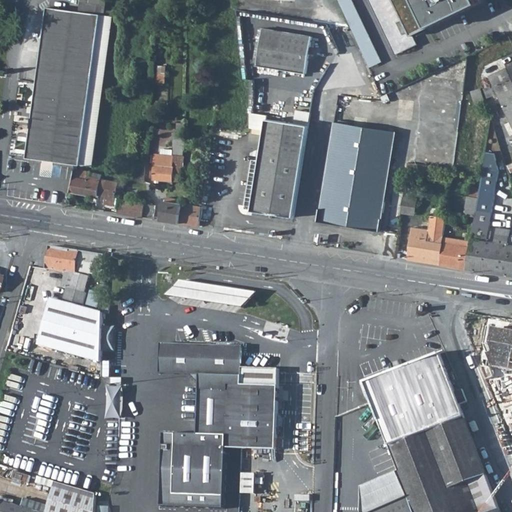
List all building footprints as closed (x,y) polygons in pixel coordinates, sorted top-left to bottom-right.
[(49,7),(28,157),(75,164),(93,166),(114,16),(113,16),(114,11),(105,10),(106,0),(82,0),(81,12),(49,7)] [(351,0),(339,0),(369,66),(381,61),(351,0)] [(430,25),(418,0),(372,0),(397,53),(417,44),(412,34),(430,25)] [(418,0),(430,25),(480,2),(479,0),(418,0)] [(300,27),(275,23),(274,30),(299,34),(300,27)] [(264,28),(258,65),(307,73),(313,36),(299,34),(274,30),(264,28)] [(158,65),(158,74),(157,82),(166,83),(166,74),(164,73),(163,66),(158,65)] [(511,65),(491,75),(511,120),(511,65)] [(476,105),(485,102),(481,88),(471,91),(476,105)] [(309,125),(267,119),(252,210),(294,217),(309,125)] [(397,131),(335,121),(319,221),(381,231),(397,131)] [(185,123),(178,123),(178,133),(173,133),(173,140),(174,140),(174,150),(164,149),(163,154),(155,154),(153,180),(173,182),(173,181),(174,166),(176,155),(184,156),(185,123)] [(190,173),(198,174),(201,144),(193,143),(191,164),(195,164),(195,168),(191,167),(190,173)] [(133,180),(145,183),(148,153),(131,151),(130,160),(129,169),(134,169),(133,180)] [(511,229),(497,226),(495,241),(487,240),(487,238),(490,238),(492,230),(489,230),(492,211),(499,169),(494,153),(486,151),(484,167),(481,188),(479,197),(476,216),(475,218),(474,225),(472,238),(471,241),(471,245),(466,268),(511,275),(511,235),(510,235),(511,229)] [(184,166),(185,156),(184,156),(176,155),(174,166),(173,181),(181,182),(182,166),(184,166)] [(414,163),(412,173),(430,175),(431,165),(414,163)] [(99,195),(102,178),(103,174),(91,172),(76,169),(71,191),(98,197),(99,195)] [(119,182),(102,178),(99,195),(106,196),(105,203),(115,205),(116,196),(121,197),(124,183),(119,182)] [(470,195),(479,197),(481,188),(472,186),(470,195)] [(470,195),(468,195),(465,214),(476,216),(479,197),(470,195)] [(168,197),(165,199),(161,220),(180,223),(180,221),(183,203),(180,203),(180,199),(168,197)] [(418,199),(403,197),(401,212),(415,214),(418,199)] [(121,199),(119,213),(131,215),(133,201),(121,199)] [(154,218),(155,205),(133,201),(131,215),(154,218)] [(180,223),(199,226),(200,224),(202,206),(183,203),(180,221),(180,223)] [(430,229),(413,227),(408,259),(440,264),(444,241),(444,237),(445,234),(445,228),(447,217),(432,215),(430,229)] [(444,237),(444,241),(471,245),(471,241),(444,237)] [(471,245),(444,241),(440,264),(466,268),(471,245)] [(53,299),(47,319),(102,335),(103,314),(83,308),(87,293),(85,293),(90,277),(88,277),(89,274),(104,276),(105,256),(52,248),(49,260),(48,271),(67,274),(63,288),(68,290),(64,303),(53,299)] [(215,286),(184,281),(170,296),(205,301),(246,308),(260,293),(215,286)] [(91,291),(87,306),(99,308),(103,293),(91,291)] [(47,319),(40,345),(101,362),(102,335),(47,319)] [(511,330),(488,327),(486,343),(495,367),(511,369),(511,330)] [(194,379),(193,344),(160,342),(159,373),(190,375),(194,379)] [(244,347),(193,344),(194,379),(200,385),(199,411),(198,434),(167,433),(165,507),(228,511),(228,459),(242,460),(242,448),(276,449),(278,386),(242,385),(243,367),(244,347)] [(411,497),(408,498),(413,511),(501,511),(501,510),(495,511),(470,511),(460,486),(468,484),(488,476),(461,405),(463,405),(458,392),(456,393),(442,356),(404,370),(398,354),(392,351),(382,355),(379,361),(384,377),(368,383),(375,401),(402,472),(411,497)] [(243,367),(242,385),(278,386),(279,369),(243,367)] [(463,390),(458,392),(463,405),(468,402),(463,390)] [(364,487),(362,511),(374,511),(408,498),(411,497),(402,472),(364,487)] [(43,511),(2,499),(0,504),(0,511),(96,511),(97,494),(56,482),(47,511),(43,511)] [(478,511),(468,484),(460,486),(470,511),(478,511)] [(413,511),(408,498),(374,511),(413,511)]
